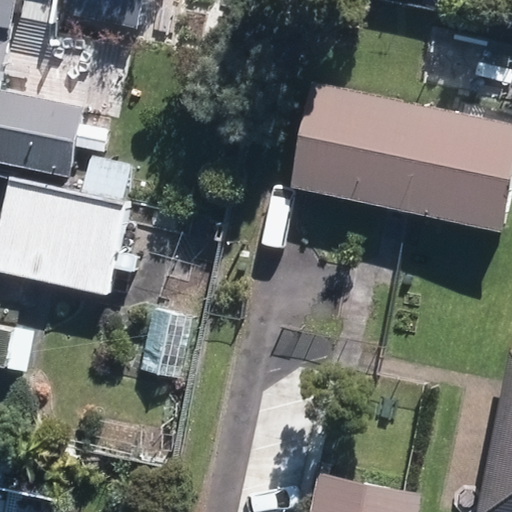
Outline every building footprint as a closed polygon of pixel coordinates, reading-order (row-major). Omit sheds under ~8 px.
[(22,0),(0,0),(0,161),(72,176),(86,109),(4,92),(22,0)] [(146,0),(62,0),(62,3),(143,18),(146,0)] [(511,176),(511,122),(313,81),(290,187),(500,231),(511,176)] [(130,202),(13,178),(0,239),(0,275),(110,298),(130,202)] [(194,313),(148,305),(138,366),(184,374),(194,313)] [(0,366),(30,371),(37,331),(0,325),(0,366)] [(511,511),(511,466),(502,511),(511,511)] [(423,511),(428,491),(321,470),(312,511),(423,511)]
